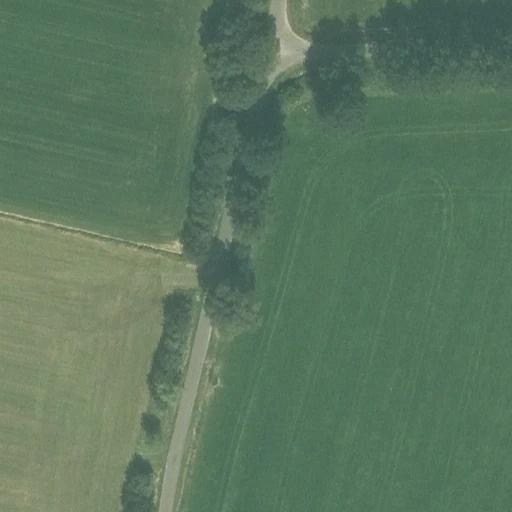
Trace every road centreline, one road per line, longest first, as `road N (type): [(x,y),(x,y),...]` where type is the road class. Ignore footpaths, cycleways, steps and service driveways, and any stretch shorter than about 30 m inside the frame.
road 1 (unclassified): [(168,511),(266,53)]
road 2 (unclassified): [(266,53),(511,44)]
